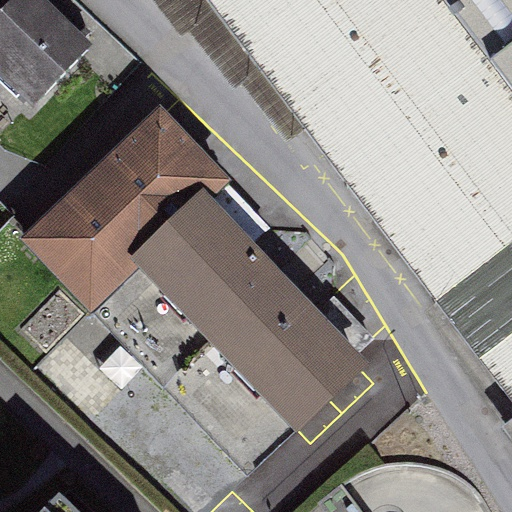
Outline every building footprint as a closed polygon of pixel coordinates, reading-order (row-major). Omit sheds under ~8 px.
[(96,39),(54,0),(0,0),(0,70),(35,103),(96,39)] [(308,122),(217,0),(155,0),(182,31),(188,25),(236,85),(240,79),(289,138),(308,122)] [(511,0),(217,0),(308,122),(511,395),(511,412),(501,420),(511,435),(511,0)] [(234,171),(160,96),(22,231),(254,467),(372,351),(215,191),(234,171)] [(82,511),(52,483),(24,511),(82,511)]
